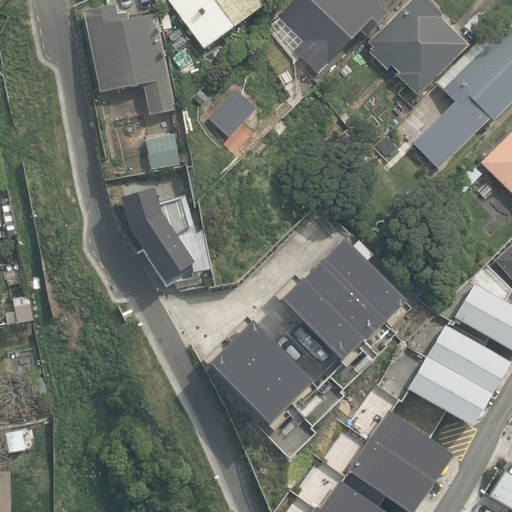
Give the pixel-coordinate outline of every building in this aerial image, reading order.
[(208,48),(211,52),(226,41),(223,37),(263,7),(258,0),(169,0),(205,49),(208,48)] [(294,51),(317,74),(360,31),(366,37),(387,15),(371,0),(294,0),(278,17),(303,42),(294,51)] [(397,75),(418,95),(447,65),(466,45),(447,27),(438,18),(442,15),(426,0),(413,0),(371,44),(375,48),(370,52),(378,60),(374,64),(379,69),(383,65),(388,70),(392,66),(400,73),(397,75)] [(145,84),(151,115),(176,110),(156,14),(129,19),(128,13),(118,15),(116,5),(85,12),(102,93),(145,84)] [(470,97),(493,120),(511,101),(511,37),(497,23),(447,72),(436,83),(447,95),(460,107),(470,97)] [(59,107),(35,110),(42,154),(65,151),(59,107)] [(511,134),(483,164),(511,192),(511,134)] [(177,138),(146,142),(150,171),(181,167),(177,138)] [(151,185),(117,196),(126,227),(160,279),(210,267),(201,229),(195,232),(185,194),(156,202),(151,185)] [(298,273),(276,295),(338,356),(358,336),(361,339),(403,298),(342,237),(301,277),(298,273)] [(511,304),(472,282),(452,317),(511,350),(511,304)] [(308,378),(248,316),(204,360),(264,422),(308,378)] [(468,423),(506,359),(443,323),(406,388),(468,423)] [(448,452),(387,409),(345,468),(406,511),(448,452)] [(7,432),(10,453),(39,448),(35,427),(7,432)] [(501,468),(485,495),(511,510),(511,463),(508,472),(501,468)] [(317,508),(314,505),(309,511),(385,511),(338,479),(317,508)]
